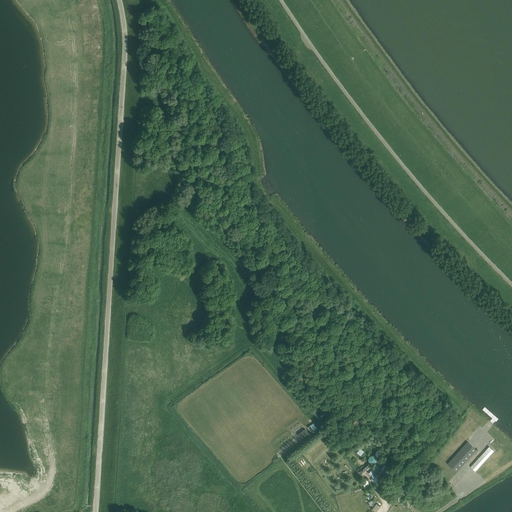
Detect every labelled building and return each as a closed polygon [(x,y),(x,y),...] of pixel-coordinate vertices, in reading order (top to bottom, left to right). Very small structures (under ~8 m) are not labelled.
[(314,423),(308,427),(311,432),(317,427),(314,423)] [(305,429),(297,434),(301,439),(308,434),(305,429)] [(468,442),(448,464),(457,472),(477,450),(468,442)] [(477,460),(471,467),(475,471),(494,451),(489,447),(478,459),(477,460)] [(386,457),(382,460),(376,460),(376,458),(375,457),(374,456),(373,456),(371,456),(370,457),(369,458),(369,460),(369,461),(370,463),(371,463),(371,466),(374,466),(374,464),(377,465),(369,474),(373,477),(371,480),(377,484),(379,482),(378,482),(379,481),(382,484),(388,475),(377,465),(381,465),(383,463),(387,467),(384,470),(386,472),(396,460),(394,457),(390,461),(386,457)]
